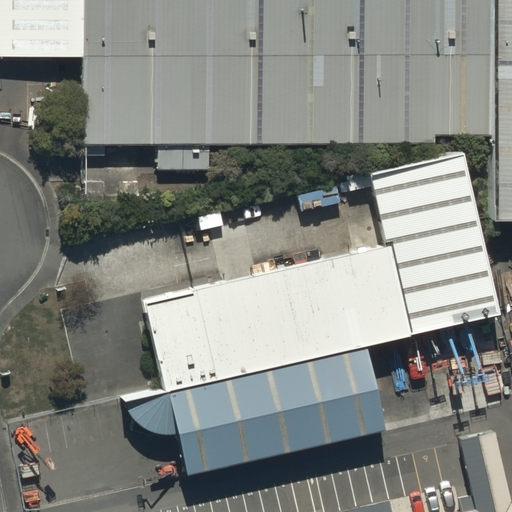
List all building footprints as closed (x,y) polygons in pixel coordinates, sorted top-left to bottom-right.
[(0,0),(0,54),(79,54),(79,145),(483,144),(483,0),(0,0)] [(511,0),(483,0),(483,144),(483,212),(511,212),(511,0)] [(415,324),(396,243),(133,304),(152,385),(358,337),(415,324)] [(358,337),(152,385),(174,476),(380,428),(358,337)] [(503,511),(495,472),(323,511),(503,511)]
